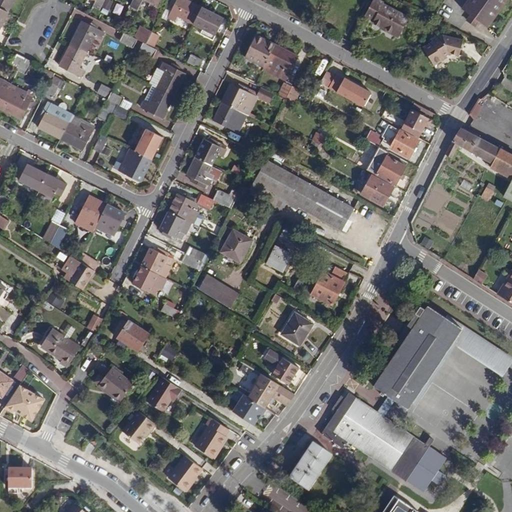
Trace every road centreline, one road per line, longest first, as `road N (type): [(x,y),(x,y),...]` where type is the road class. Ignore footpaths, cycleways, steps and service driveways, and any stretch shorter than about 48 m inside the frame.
road 1 (tertiary): [(212,511),(297,410),(394,240)]
road 2 (residential): [(456,113),(248,6)]
road 3 (residential): [(248,6),(152,204)]
road 4 (residential): [(152,204),(0,129)]
road 5 (tertiary): [(394,240),(456,113)]
road 6 (residential): [(394,240),(511,316)]
road 7 (residential): [(40,446),(68,388),(12,343)]
road 8 (residential): [(40,446),(112,485),(142,511)]
